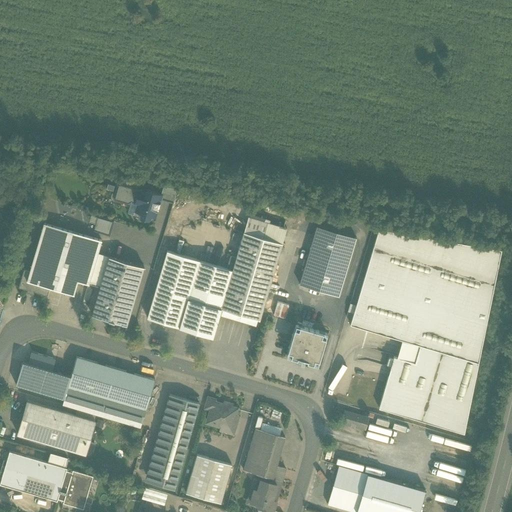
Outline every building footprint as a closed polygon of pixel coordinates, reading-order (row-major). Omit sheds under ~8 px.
[(138,190),(121,185),(118,184),(114,197),(115,199),(128,203),(131,201),(135,202),(138,190)] [(177,188),(163,186),(160,194),(161,194),(160,198),(173,202),(177,188)] [(160,194),(146,190),(145,192),(138,190),(135,202),(138,203),(135,211),(144,214),(143,216),(144,218),(147,219),(150,217),(150,215),(154,217),(160,198),(161,194),(160,194)] [(89,222),(96,224),(98,217),(91,215),(89,222)] [(96,224),(94,230),(109,235),(113,221),(98,216),(98,217),(96,224)] [(207,262),(167,250),(147,318),(212,337),(221,308),(222,309),(221,315),(255,325),(257,319),(259,319),(286,227),(248,216),(232,269),(220,266),(207,262)] [(101,240),(43,223),(29,271),(24,269),(18,287),(47,296),(49,287),(73,294),(77,280),(88,284),(101,240)] [(300,284),(338,295),(355,238),(317,227),(300,284)] [(501,249),(378,228),(350,324),(402,340),(397,357),(394,356),(378,408),(464,433),(501,249)] [(143,266),(109,256),(91,314),(126,325),(143,266)] [(273,315),(284,318),(289,304),(277,301),(273,315)] [(327,333),(295,324),(286,355),(297,359),(297,357),(307,359),(307,361),(318,365),(327,333)] [(154,379),(76,356),(67,386),(146,409),(154,379)] [(146,409),(67,386),(64,398),(142,421),(146,409)] [(175,395),(150,482),(174,489),(199,402),(175,395)] [(216,399),(207,397),(204,407),(211,409),(213,402),(215,402),(216,399)] [(75,414),(27,400),(17,434),(65,448),(85,454),(95,420),(75,414)] [(215,402),(213,402),(211,409),(207,422),(230,428),(236,408),(215,402)] [(60,404),(59,408),(93,418),(94,414),(60,404)] [(368,417),(343,410),(340,421),(365,428),(368,417)] [(281,427),(261,421),(262,417),(257,415),(254,426),(279,433),(281,427)] [(284,436),(255,428),(243,469),(266,476),(273,478),(276,465),(284,436)] [(47,462),(9,451),(0,481),(0,484),(57,501),(58,498),(66,471),(66,468),(65,468),(68,459),(49,454),(47,462)] [(231,464),(197,454),(185,493),(220,503),(231,464)] [(285,468),(276,465),(273,478),(281,480),(285,468)] [(367,473),(338,465),(327,504),(356,511),(367,473)] [(93,476),(72,470),(71,473),(66,471),(58,498),(63,500),(63,503),(83,509),(93,476)] [(418,511),(425,490),(367,473),(356,511),(418,511)] [(273,478),(266,476),(265,480),(260,479),(257,490),(254,489),(250,501),(259,504),(258,507),(273,511),(281,480),(273,478)] [(154,490),(150,488),(146,500),(151,501),(154,490)]
